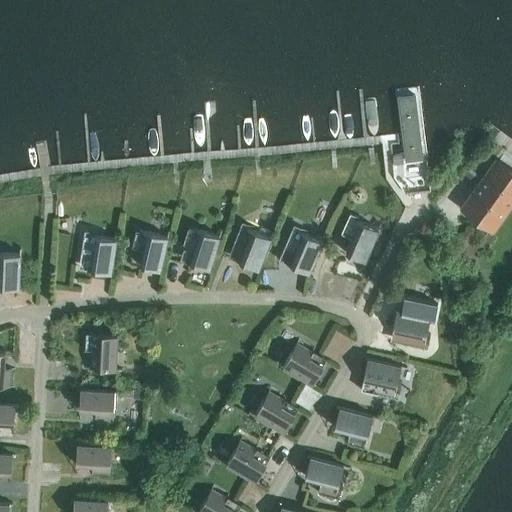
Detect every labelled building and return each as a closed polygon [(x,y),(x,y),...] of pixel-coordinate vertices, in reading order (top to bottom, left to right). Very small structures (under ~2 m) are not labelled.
[(415,92),(397,94),(405,157),(422,155),(415,92)] [(404,152),(394,154),(395,159),(395,162),(400,162),(405,161),(404,152)] [(493,225),(511,198),(511,174),(497,164),(466,205),(493,225)] [(360,221),(349,216),(342,233),(353,237),(351,241),(346,252),(364,260),(363,262),(364,263),(381,223),(380,223),(378,228),(360,220),(360,221)] [(253,229),(241,225),(235,242),(246,246),(244,250),(239,261),(258,268),(257,271),(258,271),(274,231),(272,231),(270,236),(253,229)] [(201,230),(189,226),(184,243),(195,247),(194,251),(190,263),(209,268),(208,271),(209,271),(222,230),(221,230),(219,235),(201,229),(201,230)] [(293,228),(280,260),(308,272),(307,274),(308,275),(325,235),(324,235),(322,240),(305,232),(304,233),(293,228)] [(430,244),(434,235),(418,228),(414,236),(430,244)] [(149,232),(137,229),(133,247),(144,249),(143,253),(140,265),(159,270),(159,272),(160,273),(170,230),(169,230),(167,236),(149,231),(149,232)] [(485,248),(494,237),(487,232),(479,244),(485,248)] [(110,275),(111,276),(118,233),(117,233),(116,238),(97,235),(97,236),(85,234),(82,252),(94,254),(93,258),(91,270),(110,273),(110,275)] [(475,257),(471,245),(458,249),(462,261),(475,257)] [(19,291),(21,247),(20,247),(20,253),(1,252),(0,252),(0,287),(18,288),(18,290),(19,291)] [(396,309),(392,328),(404,331),(409,331),(406,343),(424,347),(426,335),(427,335),(430,318),(435,319),(438,304),(404,296),(401,309),(394,307),(394,309),(396,309)] [(117,368),(118,334),(97,333),(97,346),(97,350),(86,349),(85,367),(96,368),(122,369),(122,368),(117,368)] [(309,357),(315,347),(299,338),(294,348),(293,348),(284,364),(279,361),(278,362),(316,384),(316,383),(314,382),(324,365),(313,359),(309,357)] [(5,363),(6,351),(0,350),(0,385),(3,386),(14,386),(15,368),(4,368),(5,363)] [(363,377),(361,389),(377,392),(394,396),(397,385),(402,366),(407,367),(407,366),(365,357),(365,358),(367,358),(363,377)] [(281,405),(287,396),(271,387),(265,396),(255,412),(250,410),(250,411),(287,432),(288,431),(286,430),(295,413),(285,407),(281,405)] [(121,392),(121,391),(78,388),(78,389),(80,390),(79,409),(92,410),(96,410),(95,421),(113,422),(114,410),(115,392),(121,392)] [(0,422),(2,423),(15,424),(16,404),(19,404),(19,403),(0,401),(0,422)] [(379,416),(337,406),(336,407),(339,407),(334,426),(346,429),(350,430),(347,442),(365,446),(368,434),(368,435),(373,416),(378,417),(379,416)] [(252,454),(258,445),(242,436),(236,445),(227,462),(222,459),(221,460),(258,482),(259,481),(257,479),(267,463),(256,456),(252,454)] [(118,447),(118,445),(75,443),(75,444),(77,444),(76,464),(88,465),(88,464),(93,465),(92,475),(110,476),(111,465),(112,446),(118,447)] [(16,454),(16,453),(0,451),(0,472),(12,473),(13,454),(16,454)] [(350,466),(308,455),(307,456),(310,457),(305,475),(317,479),(317,478),(321,479),(318,491),(336,495),(339,484),(344,465),(349,467),(350,466)] [(224,503),(229,493),(213,484),(208,494),(198,510),(193,508),(193,509),(198,511),(237,511),(238,511),(227,505),(224,503)] [(115,501),(115,500),(71,498),(71,499),(74,499),(73,511),(108,511),(109,501),(115,501)] [(13,504),(13,502),(0,501),(0,511),(9,511),(10,504),(13,504)]
